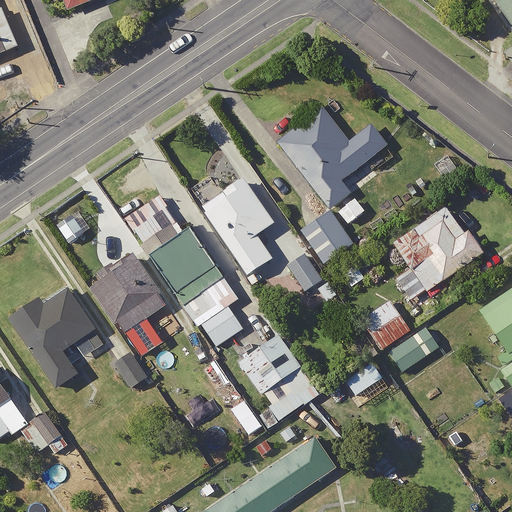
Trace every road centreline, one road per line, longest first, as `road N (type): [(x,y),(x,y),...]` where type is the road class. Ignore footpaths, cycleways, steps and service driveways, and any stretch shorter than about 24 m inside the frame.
road 1 (tertiary): [(274,0),(0,185)]
road 2 (residential): [(331,0),(511,140)]
